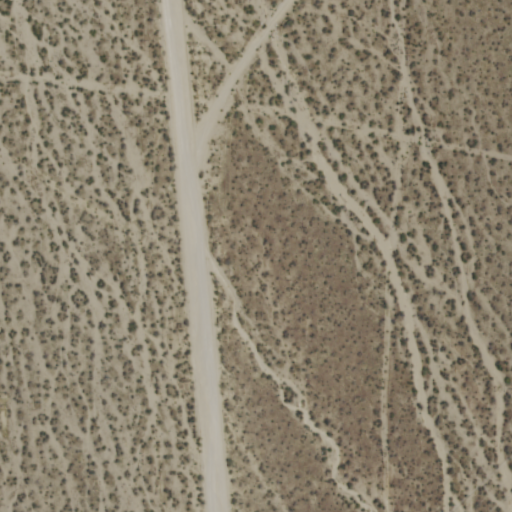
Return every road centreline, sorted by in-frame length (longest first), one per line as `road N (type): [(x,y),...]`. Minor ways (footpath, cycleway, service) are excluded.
road 1 (residential): [(169,0),(216,511)]
road 2 (track): [(185,163),(292,0)]
